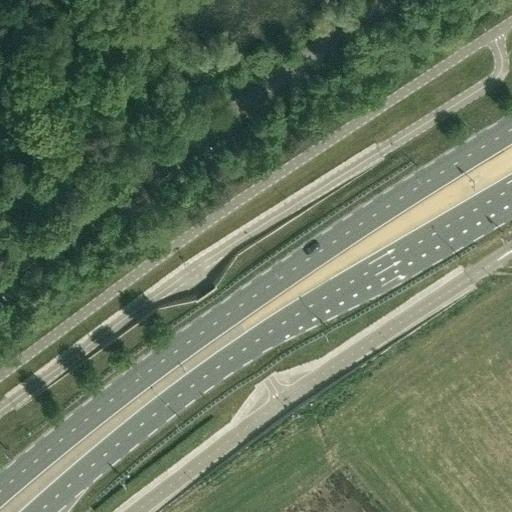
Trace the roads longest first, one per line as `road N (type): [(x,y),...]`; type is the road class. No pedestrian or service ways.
road 1 (primary): [(511,130),(165,361),(0,491)]
road 2 (primary): [(43,511),(257,341),(511,189)]
